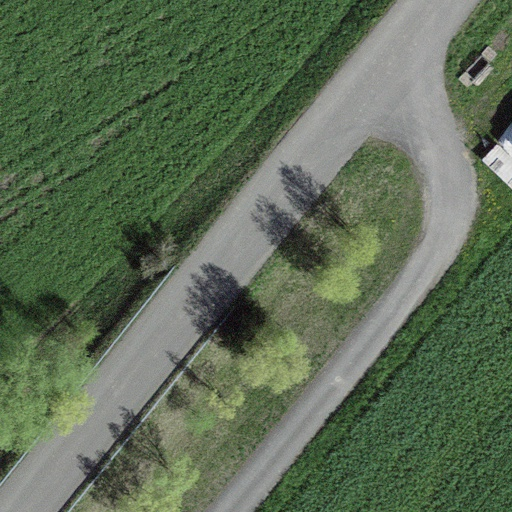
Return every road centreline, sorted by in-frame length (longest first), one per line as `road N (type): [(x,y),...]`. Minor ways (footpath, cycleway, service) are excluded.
road 1 (unclassified): [(438,0),(23,511)]
road 2 (track): [(390,62),(447,167),(453,208),(419,275),(226,511)]
